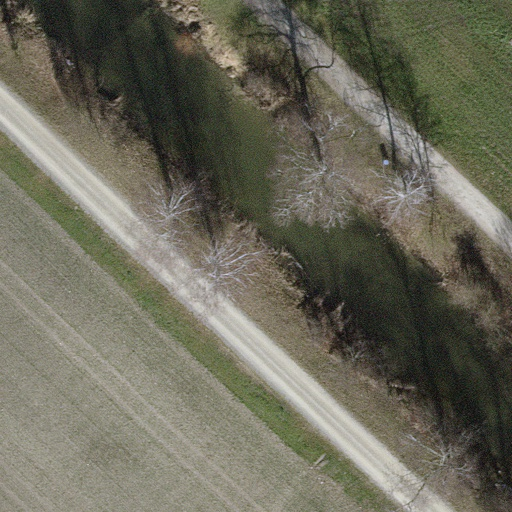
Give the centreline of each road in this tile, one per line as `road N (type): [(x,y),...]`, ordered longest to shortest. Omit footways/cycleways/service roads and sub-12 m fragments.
road 1 (track): [(430,511),(0,100)]
road 2 (track): [(267,0),(511,240)]
